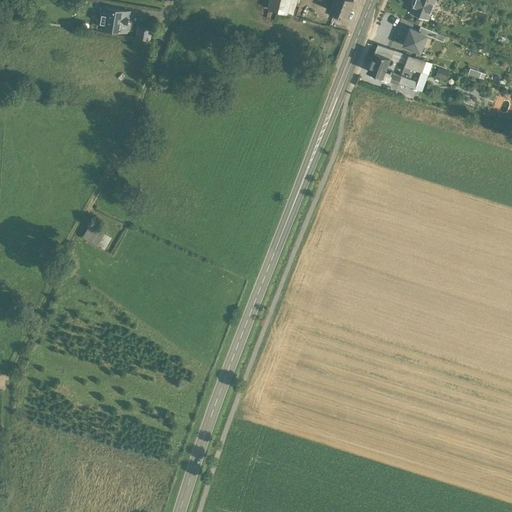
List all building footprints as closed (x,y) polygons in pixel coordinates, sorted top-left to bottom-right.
[(290,0),(270,0),(269,9),(286,14),(290,0)] [(333,0),(333,1),(329,10),(346,17),(352,0),(333,0)] [(415,0),(411,12),(427,18),(433,0),(415,0)] [(128,11),(103,6),(103,8),(104,8),(103,13),(102,13),(99,26),(125,31),(128,29),(129,24),(127,21),(128,11)] [(151,28),(138,26),(136,39),(149,41),(151,28)] [(420,26),(418,32),(426,35),(435,38),(437,33),(420,26)] [(418,32),(410,29),(404,45),(420,51),(426,35),(418,32)] [(390,58),(391,58),(394,50),(377,44),(374,52),(390,58)] [(385,68),(386,69),(390,58),(374,52),(373,51),(366,70),(398,82),(400,76),(400,75),(390,72),(390,73),(384,71),(385,68)] [(421,71),(422,72),(426,61),(407,54),(403,65),(421,72),(421,71)] [(417,82),(415,88),(422,91),(428,74),(422,72),(421,71),(421,72),(417,82)] [(417,82),(400,76),(398,82),(415,88),(417,82)] [(89,222),(84,233),(100,241),(106,230),(89,222)]
